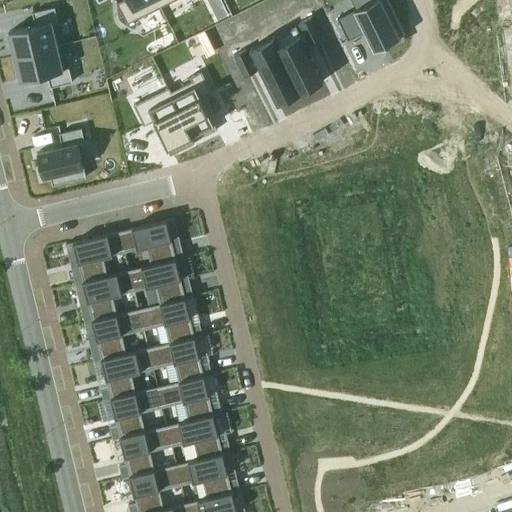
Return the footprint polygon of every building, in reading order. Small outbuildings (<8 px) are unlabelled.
[(121,0),(117,2),(128,23),(139,17),(135,9),(152,0),(121,0)] [(375,49),(401,36),(383,0),(372,0),(338,17),(349,39),(366,31),(375,49)] [(37,24),(10,31),(16,55),(58,45),(53,21),(59,20),(55,6),(34,11),(37,24)] [(312,16),(300,22),(310,43),(323,37),(312,16)] [(302,35),(279,46),(298,85),(321,74),(302,35)] [(247,48),(234,54),(245,76),(257,69),(255,65),(259,64),(275,96),(298,85),(279,46),(274,36),(251,48),(257,59),(253,61),(247,48)] [(58,45),(16,55),(21,79),(48,72),(51,86),(73,81),(70,67),(64,68),(58,45)] [(195,84),(172,95),(192,134),(215,123),(201,96),(212,91),(202,70),(191,75),(195,84)] [(146,98),(134,103),(145,124),(156,119),(169,146),(192,134),(172,95),(150,106),(146,98)] [(63,145),(38,151),(44,175),(51,174),(53,183),(87,175),(79,142),(85,141),(82,127),(60,132),(63,145)] [(167,219),(121,230),(125,249),(147,244),(152,265),(177,259),(174,246),(167,219)] [(121,230),(74,241),(81,268),(84,281),(109,275),(104,255),(125,249),(121,230)] [(182,244),(174,246),(177,259),(185,257),(182,244)] [(152,265),(130,270),(135,289),(156,284),(161,303),(186,297),(183,285),(177,259),(152,265)] [(81,268),(73,270),(76,283),(84,281),(81,268)] [(109,275),(84,281),(90,307),(93,320),(118,314),(113,295),(135,289),(130,270),(109,275)] [(191,283),(183,285),(186,297),(194,296),(191,283)] [(161,303),(140,309),(144,328),(166,323),(171,342),(196,336),(193,324),(186,297),(161,303)] [(90,307),(82,309),(85,322),(93,320),(90,307)] [(118,314),(93,320),(99,346),(102,359),(127,353),(123,333),(144,328),(140,309),(118,314)] [(200,322),(193,324),(196,336),(203,334),(200,322)] [(171,342),(149,347),(154,367),(175,362),(180,381),(205,375),(202,363),(196,336),(171,342)] [(99,346),(92,348),(95,361),(102,359),(99,346)] [(127,353),(102,359),(109,385),(112,397),(137,391),(132,372),(154,367),(149,347),(127,353)] [(210,361),(202,363),(205,375),(213,373),(210,361)] [(180,381),(158,386),(163,406),(184,400),(189,420),(214,414),(211,402),(205,375),(180,381)] [(109,385),(101,387),(104,399),(112,397),(109,385)] [(137,391),(112,397),(118,424),(121,436),(146,430),(141,411),(163,406),(158,386),(137,391)] [(219,400),(211,402),(214,414),(222,412),(219,400)] [(189,420),(168,425),(172,445),(194,439),(199,459),(224,453),(221,440),(214,414),(189,420)] [(118,424),(110,426),(113,438),(121,436),(118,424)] [(146,430),(121,436),(127,463),(130,475),(155,469),(151,450),(172,445),(168,425),(146,430)] [(228,438),(221,440),(224,453),(231,451),(228,438)] [(199,459),(177,464),(182,483),(203,478),(208,498),(233,492),(230,479),(224,453),(199,459)] [(127,463),(120,465),(123,477),(130,475),(127,463)] [(155,469),(130,475),(137,502),(139,511),(147,511),(165,508),(160,489),(182,483),(177,464),(155,469)] [(238,477),(230,479),(233,492),(241,490),(238,477)] [(208,498),(186,503),(188,511),(237,511),(233,492),(208,498)] [(139,511),(137,502),(129,503),(131,511),(139,511)] [(165,508),(147,511),(188,511),(186,503),(165,508)]
